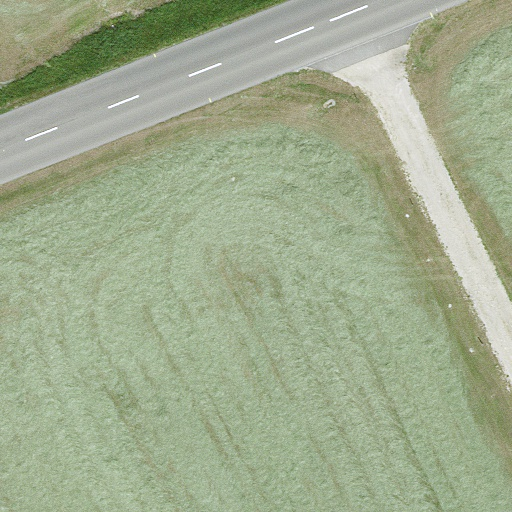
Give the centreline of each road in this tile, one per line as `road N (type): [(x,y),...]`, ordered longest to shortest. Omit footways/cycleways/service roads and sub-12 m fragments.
road 1 (tertiary): [(379,0),(0,149)]
road 2 (track): [(346,13),(511,359)]
